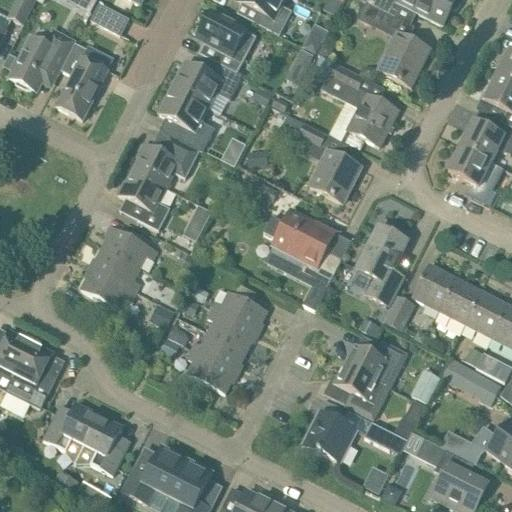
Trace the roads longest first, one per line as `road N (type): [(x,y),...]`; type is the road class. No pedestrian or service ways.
road 1 (residential): [(511,242),(431,202),(415,169),(417,147),(493,0)]
road 2 (residential): [(235,454),(112,392),(86,343),(29,314)]
road 3 (residential): [(103,164),(183,0)]
road 4 (residential): [(29,314),(103,164)]
road 5 (residential): [(235,454),(304,320)]
road 6 (residential): [(348,511),(235,454)]
